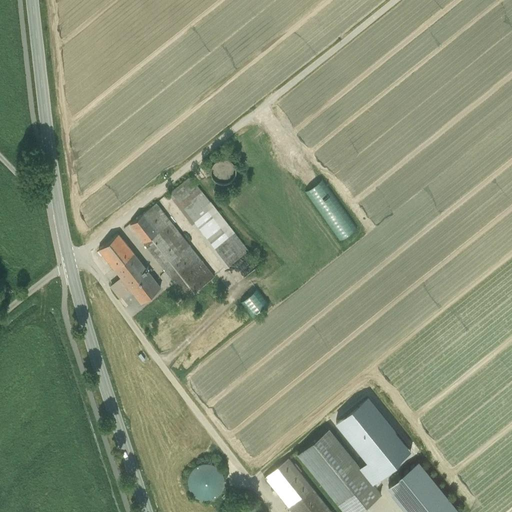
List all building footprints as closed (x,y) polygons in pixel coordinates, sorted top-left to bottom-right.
[(189,176),(170,191),(228,265),(241,255),(203,206),(209,201),(189,176)] [(323,181),(304,194),(345,250),(364,237),(323,181)] [(155,202),(130,223),(144,241),(143,242),(187,297),(214,276),(155,202)] [(118,233),(98,248),(120,276),(111,284),(120,296),(130,288),(141,302),(160,287),(118,233)] [(256,275),(236,291),(255,316),(276,300),(256,275)] [(328,427),(297,452),(345,511),(355,511),(381,492),(328,427)] [(226,487),(210,457),(184,471),(200,501),(226,487)] [(332,511),(288,457),(264,476),(292,511),(332,511)] [(460,511),(419,460),(388,486),(408,511),(460,511)] [(254,511),(254,502),(233,503),(233,511),(254,511)]
